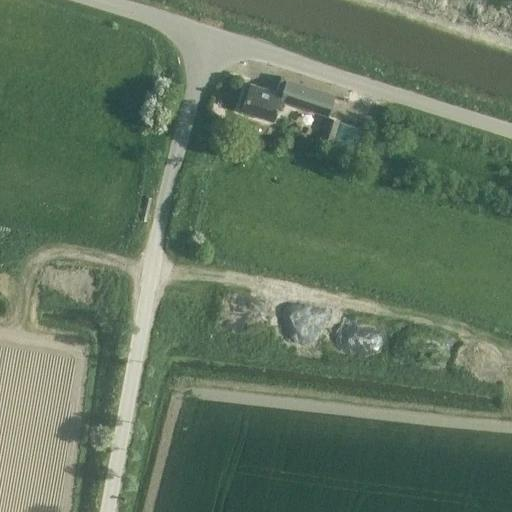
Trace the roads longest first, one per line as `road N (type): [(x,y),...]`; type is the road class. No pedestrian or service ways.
road 1 (unclassified): [(106,511),(204,35)]
road 2 (unclassified): [(511,131),(204,35)]
